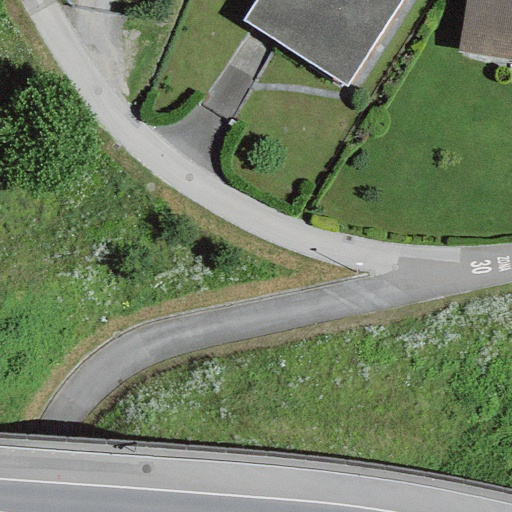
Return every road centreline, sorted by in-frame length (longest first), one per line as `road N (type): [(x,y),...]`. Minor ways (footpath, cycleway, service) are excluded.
road 1 (unclassified): [(28,511),(53,423),(69,399),(122,356),(209,327),(470,273)]
road 2 (unclassified): [(31,0),(112,122),(197,191),(309,245),(387,265),(470,273)]
